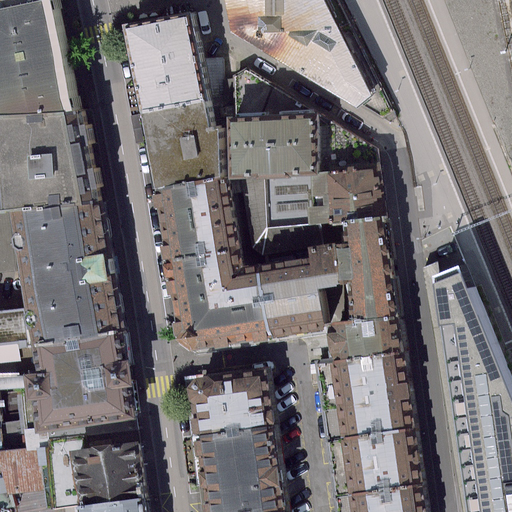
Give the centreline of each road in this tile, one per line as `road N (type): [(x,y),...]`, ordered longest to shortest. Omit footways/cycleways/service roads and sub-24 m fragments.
road 1 (residential): [(445,511),(393,131),(239,45),(206,1),(97,12)]
road 2 (residential): [(178,511),(97,12)]
